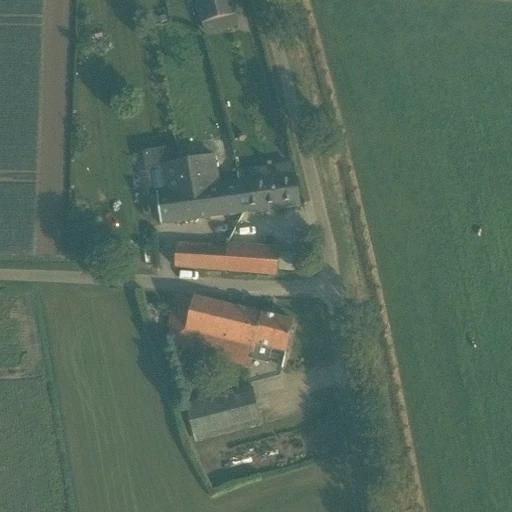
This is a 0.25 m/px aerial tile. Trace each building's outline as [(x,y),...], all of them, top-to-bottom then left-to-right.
[(196,0),(203,24),(236,16),(231,0),(196,0)] [(206,188),(218,187),(214,156),(161,164),(167,194),(157,195),(161,226),(210,219),(206,188)] [(239,184),(243,215),(300,207),(296,176),(239,184)] [(206,188),(210,219),(243,215),(239,184),(218,187),(206,188)] [(175,268),(236,273),(238,250),(177,245),(175,268)] [(286,354),(294,323),(194,299),(194,302),(175,298),(168,328),(172,329),(169,343),(182,347),(181,351),(250,368),(252,360),(267,364),(271,350),(286,354)] [(261,425),(251,389),(186,407),(195,442),(261,425)]
